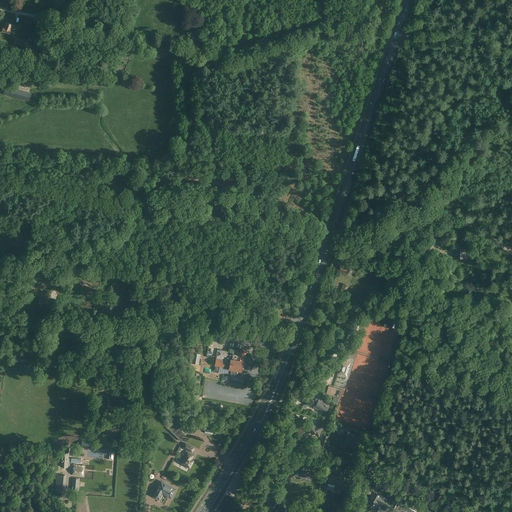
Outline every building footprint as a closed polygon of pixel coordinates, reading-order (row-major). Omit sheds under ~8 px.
[(3,26),(1,30),(10,33),(11,30),(13,31),(15,25),(12,24),(11,24),(5,22),(4,27),(3,26)] [(16,40),(14,45),(15,46),(24,48),(25,43),(16,40)] [(5,86),(3,93),(29,100),(31,92),(5,86)] [(341,263),(338,272),(347,275),(350,267),(341,263)] [(39,297),(39,306),(49,307),(49,298),(39,297)] [(216,358),(215,366),(219,367),(218,372),(230,375),(246,377),(248,368),(248,366),(250,367),(251,363),(249,363),(249,361),(250,359),(252,355),(247,352),(241,349),(240,350),(231,348),(230,352),(230,353),(224,352),(223,353),(223,354),(229,356),(228,359),(225,358),(225,360),(221,359),(216,358)] [(200,355),(194,353),(192,363),(199,364),(200,355)] [(341,364),(338,363),(337,369),(339,370),(338,373),(343,374),(344,375),(346,375),(346,374),(347,372),(347,373),(347,372),(348,366),(349,367),(349,366),(348,366),(349,365),(349,363),(348,363),(347,362),(342,361),(341,364)] [(318,409),(325,413),(329,406),(318,400),(316,404),(315,404),(313,407),(318,410),(318,409)] [(314,432),(316,435),(320,433),(319,432),(325,428),(321,422),(316,426),(314,422),(307,427),(310,431),(309,432),(310,433),(311,433),(311,434),(314,432)] [(176,425),(173,428),(177,432),(176,433),(177,434),(176,436),(180,441),(186,435),(176,425)] [(350,447),(354,448),(358,435),(347,432),(344,443),(350,444),(350,447)] [(328,436),(323,435),(320,446),(325,447),(328,436)] [(183,447),(192,452),(194,448),(185,443),(183,447)] [(81,463),(80,463),(81,459),(71,458),(68,458),(69,453),(62,452),(60,466),(67,467),(68,462),(71,462),(74,463),(74,467),(73,475),(83,476),(83,467),(76,467),(76,463),(81,463)] [(190,461),(191,460),(193,455),(187,452),(185,456),(184,456),(183,459),(180,458),(179,461),(181,462),(180,463),(190,468),(192,462),(190,461)] [(301,470),(300,475),(301,475),(307,477),(307,478),(307,479),(311,480),(311,479),(314,469),(302,465),(301,470)] [(294,471),(293,475),(294,475),(300,477),(301,475),(300,475),(301,470),(296,468),(296,471),(295,472),(294,471)] [(284,472),(278,481),(282,483),(287,473),(284,472)] [(334,489),(340,491),(344,478),(331,474),(328,483),(336,485),(334,489)] [(59,475),(57,491),(64,492),(66,476),(59,475)] [(153,496),(159,499),(162,493),(171,498),(175,489),(161,481),(153,496)] [(374,492),(369,503),(376,506),(378,503),(379,504),(380,505),(386,507),(387,503),(389,500),(380,496),(380,495),(374,492)] [(224,493),(215,508),(221,511),(224,511),(233,498),(224,493)] [(397,502),(393,511),(394,511),(398,511),(399,511),(402,511),(414,511),(415,511),(415,510),(409,508),(408,509),(401,505),(402,504),(400,504),(397,502)] [(229,510),(231,511),(233,511),(238,505),(233,503),(229,510)]
